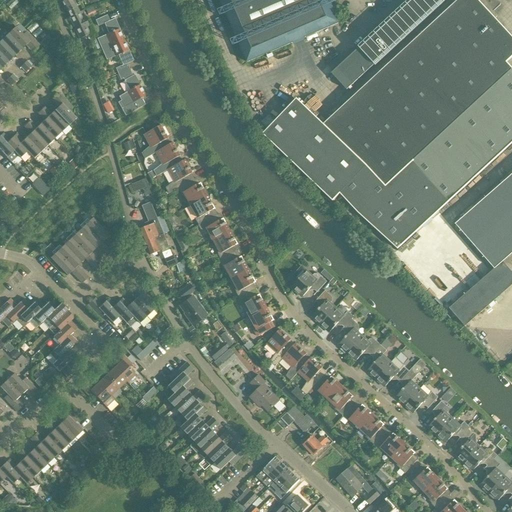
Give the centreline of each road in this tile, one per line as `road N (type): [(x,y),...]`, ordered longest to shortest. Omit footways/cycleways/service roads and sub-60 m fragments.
road 1 (residential): [(480,511),(309,333),(162,109),(119,0)]
road 2 (residential): [(143,260),(91,88),(50,0)]
road 3 (residential): [(272,444),(185,342),(143,260)]
